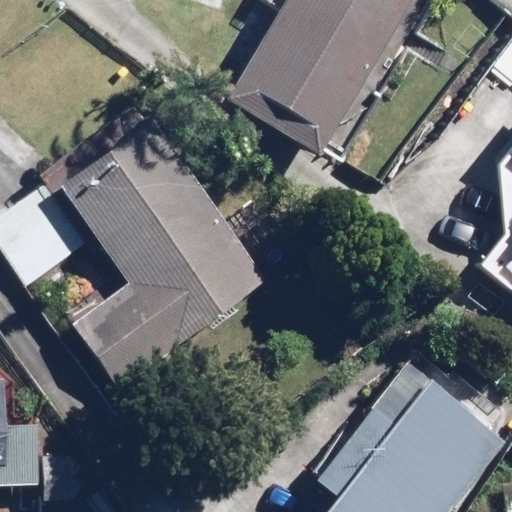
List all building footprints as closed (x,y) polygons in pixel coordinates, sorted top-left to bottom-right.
[(411,0),(279,0),(273,12),(254,2),(206,89),(325,155),(411,0)] [(113,388),(301,254),(277,220),(243,244),(152,117),(0,225),(0,244),(25,280),(86,237),(126,293),(73,330),(113,388)] [(511,230),(510,229),(478,271),(511,296),(511,230)] [(0,367),(0,488),(39,489),(39,449),(6,449),(6,398),(15,398),(15,367),(0,367)] [(316,471),(341,491),(323,511),(454,511),(510,444),(432,380),(397,423),(372,402),(316,471)]
